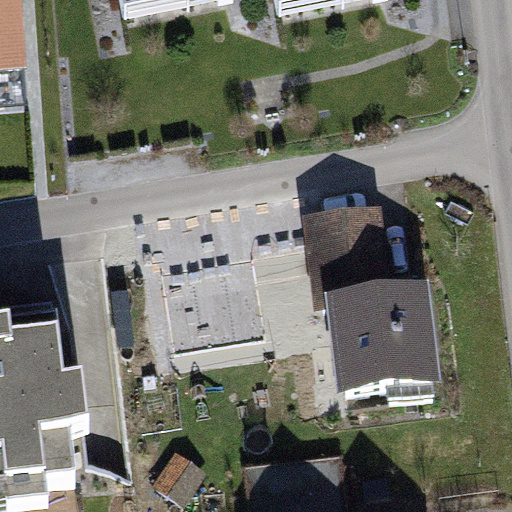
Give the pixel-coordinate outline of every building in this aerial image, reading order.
[(0,0),(0,75),(19,74),(13,0),(0,0)] [(121,0),(127,31),(234,11),(231,0),(276,0),(282,30),(388,10),(386,0),(121,0)] [(393,219),(309,228),(321,331),(336,329),(344,406),(445,396),(434,299),(402,303),(393,219)] [(49,344),(0,347),(0,511),(42,509),(40,489),(68,487),(66,446),(78,445),(75,399),(52,401),(49,344)] [(352,511),(351,467),(260,471),(261,511),(352,511)]
